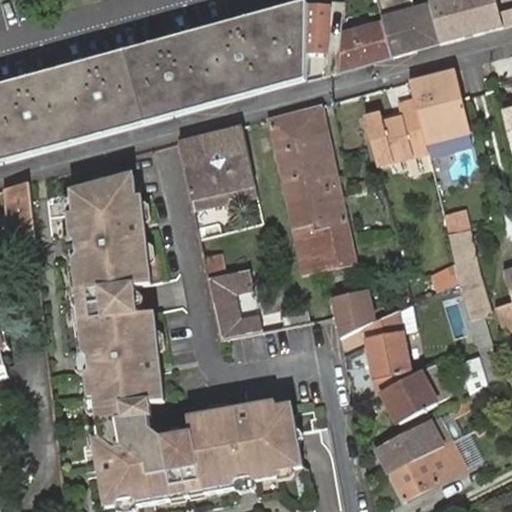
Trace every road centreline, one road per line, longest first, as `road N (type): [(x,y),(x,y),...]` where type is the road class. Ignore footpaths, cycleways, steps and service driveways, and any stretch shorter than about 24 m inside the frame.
road 1 (residential): [(511,41),(0,180)]
road 2 (residential): [(324,365),(352,511)]
